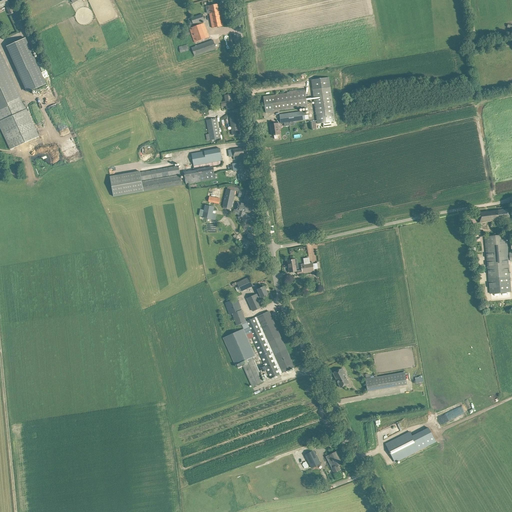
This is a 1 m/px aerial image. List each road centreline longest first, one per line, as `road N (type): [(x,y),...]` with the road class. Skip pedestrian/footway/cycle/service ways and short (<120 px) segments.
road 1 (unclassified): [(386,511),(280,299),(270,248)]
road 2 (unclassified): [(270,248),(234,0)]
road 3 (unclassified): [(270,248),(504,202)]
road 4 (track): [(0,351),(15,511)]
